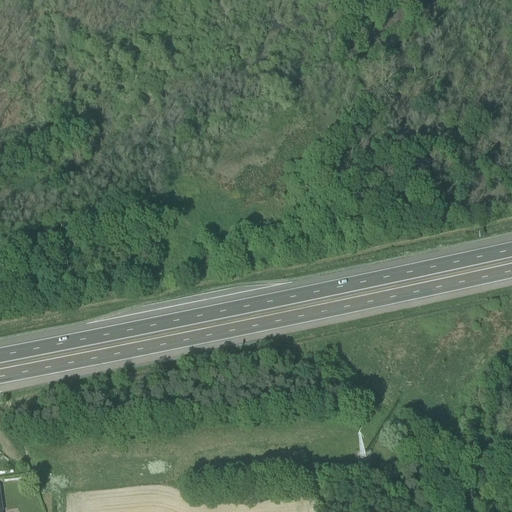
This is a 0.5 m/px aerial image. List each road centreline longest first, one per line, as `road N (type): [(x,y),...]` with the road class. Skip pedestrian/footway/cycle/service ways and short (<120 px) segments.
road 1 (motorway): [(511,248),(0,356)]
road 2 (motorway): [(0,376),(511,268)]
road 3 (track): [(511,221),(0,324)]
